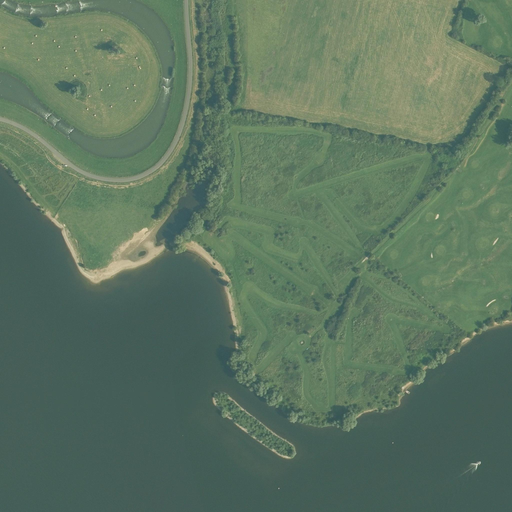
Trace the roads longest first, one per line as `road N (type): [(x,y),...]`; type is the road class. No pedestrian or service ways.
road 1 (unclassified): [(186,0),(185,110),(173,145),(153,169),(133,179),(93,177),(0,119)]
road 2 (track): [(511,81),(463,162),(376,255)]
